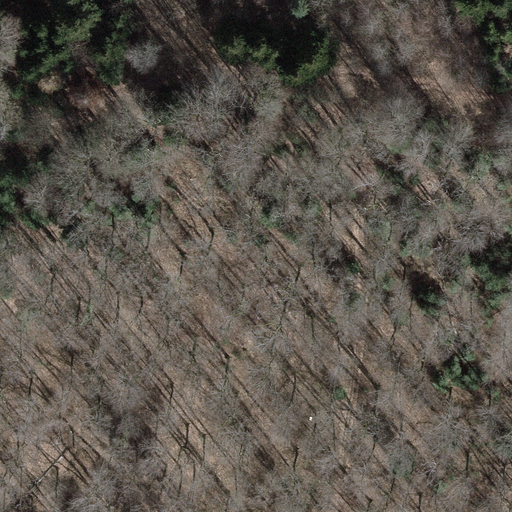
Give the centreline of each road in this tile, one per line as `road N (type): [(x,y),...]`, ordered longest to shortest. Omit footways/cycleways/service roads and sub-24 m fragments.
road 1 (track): [(329,511),(385,86)]
road 2 (track): [(385,86),(281,65),(67,121),(0,154)]
road 3 (track): [(385,86),(511,104)]
